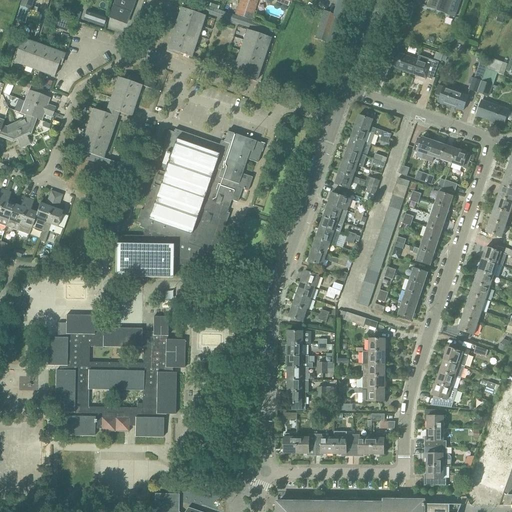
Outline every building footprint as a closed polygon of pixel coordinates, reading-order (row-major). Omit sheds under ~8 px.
[(21,0),(20,6),(22,7),(29,10),(31,10),(34,0),(21,0)] [(124,0),(115,0),(113,6),(108,18),(127,25),(135,4),(126,1),(124,0)] [(252,20),(257,0),(239,0),(235,14),(252,20)] [(339,0),(334,14),(324,11),(315,38),(334,45),(343,18),(350,1),(347,0),(339,0)] [(429,0),(427,7),(455,17),(461,0),(429,0)] [(271,35),(273,29),(207,7),(205,13),(271,35)] [(178,56),(179,53),(191,57),(205,16),(181,8),(166,52),(178,56)] [(88,9),(84,20),(104,27),(108,16),(88,9)] [(70,22),(56,17),(54,25),(67,29),(70,22)] [(233,72),(245,75),(244,78),(256,82),(270,38),(247,30),(233,72)] [(6,70),(18,37),(13,35),(0,68),(6,70)] [(47,41),(57,45),(59,38),(49,35),(47,41)] [(65,54),(22,38),(13,62),(54,77),(59,64),(61,65),(65,54)] [(386,57),(394,60),(391,67),(393,67),(392,70),(398,72),(399,69),(413,74),(418,60),(397,52),(400,43),(392,40),(386,57)] [(419,56),(418,60),(413,74),(427,79),(427,77),(432,79),(438,63),(419,56)] [(487,69),(499,74),(504,63),(491,58),(487,69)] [(468,83),(471,84),(469,90),(478,93),(482,82),(481,81),(485,73),(480,71),(477,80),(470,77),(468,83)] [(81,151),(81,153),(80,157),(113,168),(115,162),(103,158),(118,115),(130,119),(141,85),(153,89),(155,84),(130,75),(128,81),(118,77),(106,113),(94,109),(80,151),(81,151)] [(478,93),(488,97),(492,85),(482,82),(478,93)] [(434,95),(440,97),(438,103),(463,111),(468,96),(438,85),(434,95)] [(50,98),(30,90),(25,101),(54,112),(56,107),(47,104),(50,98)] [(21,113),(26,115),(36,119),(42,121),(44,114),(52,117),(54,112),(25,101),(21,113)] [(509,110),(482,101),(477,116),(504,125),(506,119),(509,120),(511,119),(511,118),(511,111),(509,111),(509,110)] [(390,138),(392,134),(371,127),(375,113),(367,110),(365,116),(359,114),(355,125),(369,130),(369,132),(375,134),(382,136),(382,135),(390,138)] [(26,115),(24,119),(15,123),(26,146),(31,144),(27,136),(31,134),(36,119),(26,115)] [(0,133),(0,136),(14,142),(18,140),(21,148),(26,146),(15,123),(7,127),(3,126),(0,133)] [(369,132),(369,130),(355,125),(351,137),(365,142),(371,144),(375,134),(369,132)] [(228,132),(224,141),(222,140),(220,144),(175,129),(174,132),(169,131),(162,149),(164,150),(143,210),(141,210),(137,222),(141,223),(140,227),(144,228),(144,236),(116,235),(115,277),(172,278),(173,265),(191,265),(194,258),(214,266),(219,250),(217,250),(230,213),(228,212),(230,206),(229,206),(231,199),(238,202),(243,189),(248,191),(253,177),(242,174),(247,159),(258,163),(264,144),(228,132)] [(382,136),(380,141),(388,144),(390,138),(382,135),(382,136)] [(347,148),(362,153),(365,142),(351,137),(347,148)] [(419,137),(414,150),(418,151),(424,153),(422,159),(427,161),(434,141),(423,137),(422,138),(419,137)] [(434,141),(427,161),(432,163),(434,157),(440,159),(445,145),(434,141)] [(452,163),(457,149),(445,145),(440,159),(452,163)] [(347,148),(343,159),(358,164),(364,166),(367,155),(362,153),(347,148)] [(468,153),(457,149),(452,163),(463,167),(467,168),(471,156),(468,155),(468,153)] [(339,171),(354,176),(358,164),(343,159),(339,171)] [(352,182),(365,187),(365,186),(376,191),(378,185),(374,184),(374,183),(367,180),(366,181),(353,177),(354,176),(339,171),(335,182),(350,187),(352,182)] [(502,184),(511,186),(511,173),(507,172),(502,184)] [(432,185),(434,177),(423,173),(420,181),(432,185)] [(410,181),(399,178),(397,183),(408,187),(410,181)] [(439,188),(454,193),(457,185),(441,179),(439,188)] [(408,187),(397,183),(395,189),(406,193),(408,187)] [(498,195),(511,200),(511,186),(502,184),(498,195)] [(406,193),(395,189),(393,195),(404,198),(406,193)] [(6,191),(0,208),(0,224),(6,227),(14,204),(8,202),(12,193),(6,191)] [(37,213),(32,227),(42,231),(43,231),(57,193),(51,191),(46,205),(41,203),(37,213)] [(454,196),(439,191),(435,202),(450,207),(454,196)] [(346,197),(332,192),(328,203),(348,210),(352,199),(346,198),(346,197)] [(43,231),(42,231),(39,240),(45,242),(48,233),(51,224),(57,227),(63,211),(57,209),(62,195),(57,193),(43,231)] [(404,198),(393,195),(391,200),(402,204),(404,198)] [(420,197),(412,195),(410,201),(418,204),(420,197)] [(494,207),(510,213),(511,208),(511,200),(498,195),(494,207)] [(20,206),(14,204),(6,227),(17,231),(29,199),(24,197),(20,206)] [(34,201),(29,199),(17,231),(29,235),(32,227),(37,213),(30,210),(34,201)] [(389,206),(400,210),(402,204),(391,200),(389,206)] [(431,214),(446,219),(450,207),(435,202),(431,214)] [(344,222),(348,210),(328,203),(324,215),(344,222)] [(400,210),(389,206),(387,212),(398,215),(400,210)] [(510,213),(494,207),(490,219),(506,225),(510,213)] [(398,215),(387,212),(385,218),(396,221),(398,215)] [(427,225),(442,230),(446,219),(431,214),(427,225)] [(340,233),(344,222),(324,215),(320,226),(340,233)] [(413,220),(404,217),(402,224),(411,227),(413,220)] [(396,221),(385,218),(383,223),(395,227),(396,221)] [(506,225),(490,219),(486,231),(502,236),(506,225)] [(395,227),(383,223),(381,229),(393,233),(395,227)] [(424,237),(439,242),(442,230),(427,225),(424,237)] [(316,237),(331,243),(330,244),(336,246),(340,233),(320,226),(316,237)] [(393,233),(381,229),(379,235),(391,239),(393,233)] [(359,241),(360,237),(356,236),(357,235),(348,232),(347,237),(355,239),(359,241)] [(391,239),(379,235),(378,241),(389,244),(391,239)] [(331,243),(316,237),(312,249),(327,254),(330,244),(331,243)] [(424,237),(420,248),(435,253),(439,242),(424,237)] [(0,252),(5,254),(8,243),(1,240),(0,242),(0,252)] [(389,244),(378,241),(376,246),(387,250),(389,244)] [(387,250),(376,246),(374,252),(385,256),(387,250)] [(413,252),(418,254),(416,260),(431,265),(435,253),(420,248),(415,246),(413,252)] [(482,258),(498,263),(503,265),(506,255),(503,254),(504,253),(501,253),(502,251),(486,246),(482,258)] [(323,265),(325,260),(350,269),(351,264),(347,263),(347,261),(339,258),(339,259),(326,255),(327,254),(312,249),(308,260),(323,265)] [(385,256),(374,252),(372,257),(383,261),(385,256)] [(383,261),(372,257),(370,263),(381,267),(383,261)] [(482,258),(478,270),(494,275),(499,277),(503,265),(498,263),(482,258)] [(381,267),(370,263),(368,269),(379,273),(381,267)] [(409,279),(424,284),(428,273),(413,268),(409,279)] [(379,273),(368,269),(366,275),(377,278),(379,273)] [(319,275),(305,270),(301,282),(315,287),(319,275)] [(474,282),(490,287),(494,275),(478,270),(474,282)] [(395,275),(386,272),(385,277),(393,280),(395,275)] [(377,278),(366,275),(364,281),(375,284),(377,278)] [(405,291),(421,296),(424,284),(409,279),(405,291)] [(375,284),(364,281),(362,286),(373,290),(375,284)] [(297,293),(311,298),(315,287),(301,282),(297,293)] [(470,293),(486,299),(490,287),(474,282),(470,293)] [(328,291),(336,294),(335,295),(340,296),(342,291),(337,290),(337,289),(329,286),(328,291)] [(373,290),(362,286),(360,292),(372,295),(373,290)] [(421,296),(405,291),(402,302),(417,307),(421,296)] [(372,295),(360,292),(359,297),(370,301),(372,295)] [(293,304),(307,309),(311,298),(297,293),(293,304)] [(486,299),(470,293),(466,305),(482,311),(486,299)] [(357,303),(368,307),(370,301),(359,297),(357,303)] [(400,307),(398,314),(413,319),(417,307),(402,302),(400,302),(398,306),(400,307)] [(385,307),(375,303),(373,309),(383,312),(385,307)] [(289,316),(303,321),(307,309),(293,304),(289,316)] [(462,317),(478,323),(482,311),(466,305),(462,317)] [(345,320),(364,327),(364,325),(376,329),(378,323),(347,313),(345,320)] [(67,435),(95,436),(95,428),(101,428),(101,431),(129,432),(130,423),(136,423),(135,437),(163,437),(164,414),(176,414),(176,373),(170,372),(170,368),(185,368),(185,354),(153,354),(153,340),(145,340),(145,336),(142,336),(142,332),(142,329),(113,329),(103,328),(103,331),(94,331),(95,316),(67,315),(66,324),(66,338),(58,338),(48,338),(48,365),(63,365),(62,370),(56,370),(55,412),(67,412),(67,435)] [(145,340),(153,340),(153,354),(185,354),(185,340),(168,340),(168,317),(154,317),(153,332),(142,332),(142,336),(145,336),(145,340)] [(458,329),(474,334),(478,323),(462,317),(458,329)] [(58,323),(58,338),(66,338),(66,324),(58,323)] [(289,331),(288,343),(303,343),(311,343),(311,331),(304,331),(289,331)] [(386,338),(369,337),(369,350),(386,350),(386,338)] [(502,344),(500,343),(498,349),(507,353),(511,342),(503,339),(502,344)] [(286,349),(286,355),(288,355),(303,355),(303,343),(288,343),(288,349),(286,349)] [(448,346),(444,359),(451,361),(465,366),(471,350),(451,343),(449,347),(448,346)] [(476,347),(474,353),(486,357),(488,351),(476,347)] [(363,352),(363,363),(385,363),(386,350),(369,350),(369,352),(364,352),(363,352)] [(286,357),(286,362),(288,362),(288,367),(309,368),(313,368),(313,364),(309,363),(310,356),(303,356),(303,355),(288,355),(288,357),(286,357)] [(451,374),(456,376),(462,378),(465,366),(451,361),(444,359),(440,370),(451,374)] [(363,363),(363,375),(385,375),(385,363),(363,363)] [(288,379),(303,379),(303,380),(309,380),(309,368),(288,367),(288,379)] [(440,370),(436,382),(452,388),(456,376),(451,374),(440,370)] [(363,375),(362,388),(385,388),(385,375),(363,375)] [(303,379),(288,379),(288,391),(303,391),(303,392),(306,392),(309,392),(309,380),(303,380),(303,379)] [(432,394),(434,395),(430,406),(452,408),(458,390),(452,388),(436,382),(432,394)] [(345,400),(345,394),(359,394),(359,403),(362,403),(363,402),(369,401),(369,400),(385,401),(385,388),(362,388),(349,388),(349,387),(340,387),(339,400),(345,400)] [(485,392),(492,395),(494,389),(487,387),(485,392)] [(294,404),(294,410),(302,410),(302,411),(306,411),(306,392),(303,392),(303,391),(288,391),(288,404),(294,404)] [(425,416),(427,416),(427,428),(443,428),(444,416),(447,416),(447,410),(425,409),(425,416)] [(427,440),(425,440),(425,447),(446,447),(446,441),(443,441),(443,428),(427,428),(427,440)] [(334,453),(346,453),(346,455),(353,455),(353,434),(347,434),(347,432),(334,432),(334,437),(334,453)] [(289,433),(284,433),(284,453),(297,453),(297,436),(289,436),(289,433)] [(297,453),(309,453),(309,455),(315,455),(316,434),(309,434),(309,436),(297,436),(297,453)] [(322,434),(316,434),(315,455),(322,455),(322,453),(334,453),(334,437),(322,436),(322,434)] [(360,434),(353,434),(353,455),(359,455),(359,454),(372,454),(372,437),(360,437),(360,434)] [(379,437),(372,437),(372,454),(384,454),(384,435),(379,435),(379,437)] [(426,466),(443,466),(443,467),(451,467),(452,458),(451,455),(448,454),(446,454),(446,447),(425,447),(425,454),(427,454),(426,466)] [(471,466),(475,456),(468,457),(465,464),(471,466)] [(426,478),(424,478),(424,485),(446,485),(446,478),(443,478),(443,467),(443,466),(426,466),(426,478)] [(511,470),(510,476),(510,475),(503,493),(508,495),(504,506),(511,505),(511,470)] [(204,511),(188,506),(183,511),(178,511),(179,511),(179,493),(155,493),(154,511),(204,511)] [(458,511),(462,504),(461,504),(424,503),(424,500),(383,500),(383,503),(277,502),(277,511),(458,511)]
